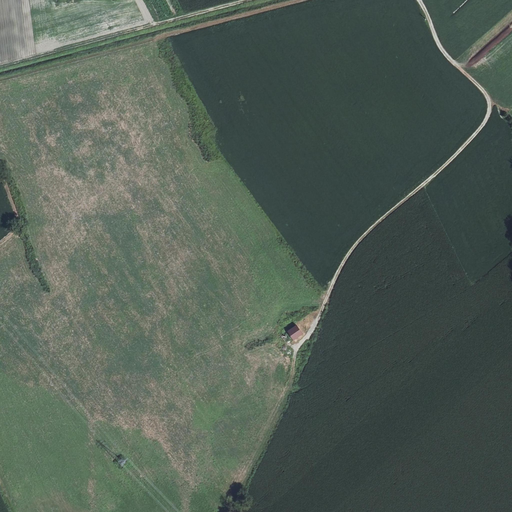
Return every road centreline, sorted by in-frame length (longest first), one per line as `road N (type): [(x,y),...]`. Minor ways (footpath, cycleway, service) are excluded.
road 1 (track): [(417,0),(437,44),(483,93),(488,111),(447,162),(347,255),(293,356),(296,408),(259,473),(251,511)]
road 2 (track): [(115,33),(250,0)]
